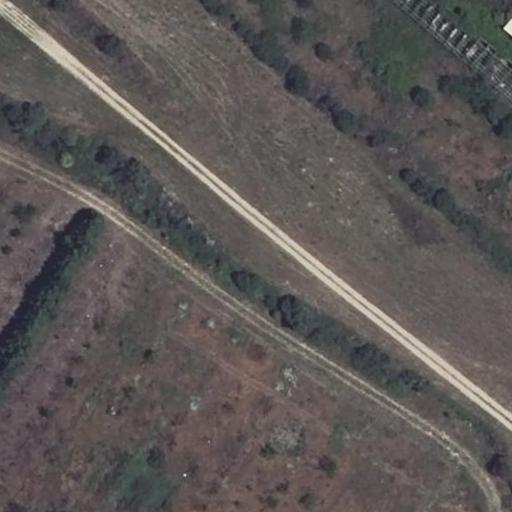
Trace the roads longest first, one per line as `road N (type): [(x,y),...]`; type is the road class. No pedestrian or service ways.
road 1 (track): [(0,16),(511,434)]
road 2 (track): [(0,146),(111,208),(484,462),(497,491),(495,511)]
